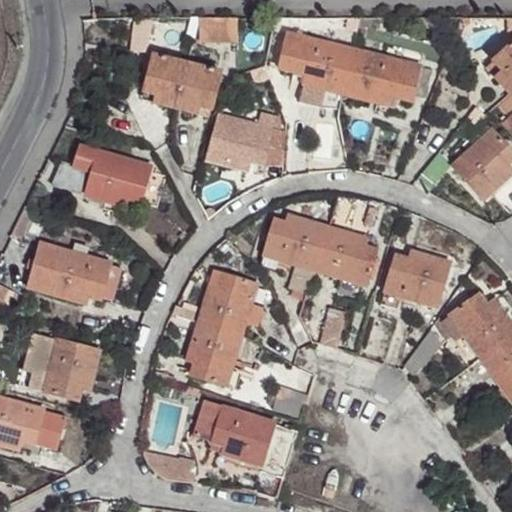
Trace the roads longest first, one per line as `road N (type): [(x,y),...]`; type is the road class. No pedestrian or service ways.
road 1 (residential): [(500,244),(435,207),(378,188),(312,186),(250,205),(197,246),(165,301),(137,376),(121,481)]
road 2 (unclassified): [(42,0),(44,79),(0,173)]
road 3 (residential): [(121,481),(266,511)]
